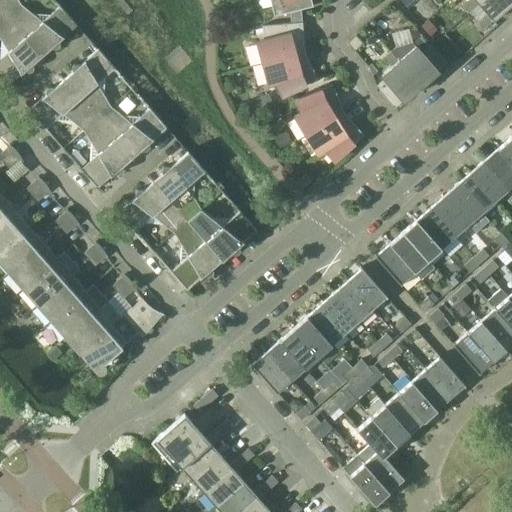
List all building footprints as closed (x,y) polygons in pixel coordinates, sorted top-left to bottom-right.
[(0,0),(0,8),(7,16),(21,4),(18,0),(0,0)] [(269,0),(273,15),(291,11),(301,9),(312,6),(310,0),(269,0)] [(469,12),(478,4),(482,0),(469,0),(465,8),(469,12)] [(511,3),(511,0),(482,0),(478,4),(486,13),(479,24),(483,28),(492,20),(493,21),(511,3)] [(21,4),(7,16),(41,56),(51,47),(53,48),(55,48),(57,48),(58,47),(59,46),(60,44),(59,42),(58,41),(76,25),(59,6),(49,14),(33,13),(21,4)] [(291,11),(290,17),(301,15),(301,9),(291,11)] [(41,56),(7,16),(0,22),(0,38),(1,40),(0,58),(0,57),(0,77),(7,85),(25,70),(27,71),(29,72),(31,71),(32,70),(33,69),(33,67),(33,65),(32,64),(41,56)] [(427,20),(422,25),(429,34),(431,35),(436,30),(427,20)] [(256,41),(262,63),(305,51),(302,22),(262,25),(263,39),(256,41)] [(452,40),(446,33),(436,42),(442,48),(452,40)] [(363,43),(356,34),(347,42),(354,50),(363,43)] [(395,47),(390,51),(420,85),(446,62),(430,44),(421,52),(415,45),(412,42),(395,47)] [(73,71),(63,80),(97,118),(111,106),(104,94),(105,76),(114,68),(98,49),(80,65),(79,64),(78,63),(76,63),(74,64),(73,64),(72,66),(71,68),(72,69),(73,71)] [(318,79),(305,51),(262,63),(268,85),(275,83),(281,96),(318,79)] [(376,85),(378,90),(394,108),(403,100),(403,99),(420,85),(390,51),(386,55),(391,66),(381,75),(384,78),(376,85)] [(371,63),(368,66),(369,67),(372,75),(377,71),(371,63)] [(72,121),(83,130),(97,118),(63,80),(54,88),(52,87),(49,87),(47,87),(46,88),(45,90),(45,91),(46,93),(46,94),(28,109),(45,128),(55,120),(72,121)] [(293,115),(305,135),(343,112),(333,84),(295,99),(300,111),(293,115)] [(268,93),(250,101),(254,112),(272,104),(268,93)] [(122,115),(111,106),(97,118),(131,158),(141,149),(143,150),(144,150),(146,150),(147,150),(149,148),(149,147),(149,145),(148,143),(166,127),(149,108),(139,117),(122,115)] [(363,134),(343,112),(305,135),(317,155),(324,150),(333,161),(363,134)] [(131,158),(97,118),(83,130),(84,130),(91,143),(90,160),(80,169),(97,188),(115,172),(117,173),(119,173),(120,173),(122,172),(123,170),(123,169),(123,167),(122,166),(131,158)] [(280,148),(292,142),(287,133),(275,139),(280,148)] [(497,148),(508,161),(511,165),(511,136),(511,135),(497,148)] [(0,154),(0,156),(4,161),(16,150),(13,147),(10,145),(8,146),(9,146),(0,154)] [(497,148),(483,160),(508,188),(511,184),(511,165),(508,161),(497,148)] [(19,154),(16,150),(4,161),(9,167),(21,157),(19,154)] [(187,151),(176,161),(174,163),(170,167),(168,166),(166,166),(163,166),(162,168),(161,169),(161,171),(162,173),(152,182),(186,220),(200,208),(193,195),(194,178),(204,170),(187,151)] [(494,200),(508,188),(483,160),(470,172),(494,200)] [(481,212),(481,211),(494,200),(470,172),(456,184),(481,212)] [(311,180),(306,174),(296,182),(302,189),(311,180)] [(31,192),(32,194),(45,183),(41,179),(38,177),(36,178),(37,179),(27,187),(31,192)] [(186,220),(152,182),(143,190),(141,189),(139,189),(138,189),(136,190),(135,191),(135,193),(135,194),(136,196),(118,212),(135,230),(144,222),(162,223),(173,232),(186,220)] [(46,184),(45,183),(32,194),(38,200),(47,191),(48,191),(50,190),(46,184)] [(456,184),(443,195),(468,223),(476,232),(489,220),(481,211),(481,212),(456,184)] [(14,207),(0,192),(0,220),(14,208),(14,207)] [(454,235),(468,223),(443,195),(429,207),(454,235)] [(440,247),(454,235),(429,207),(416,219),(440,247)] [(29,224),(14,208),(0,220),(0,250),(28,225),(29,224)] [(186,220),(221,260),(231,251),(233,253),(234,253),(236,253),(237,252),(238,251),(239,249),(239,247),(238,245),(256,229),(239,210),(229,219),(212,218),(201,209),(200,208),(186,220)] [(60,225),(61,226),(73,215),(71,213),(67,210),(56,220),(60,225)] [(75,217),(73,215),(61,226),(66,232),(78,222),(75,217)] [(427,259),(440,247),(416,219),(402,231),(427,259)] [(208,276),(210,275),(211,275),(212,273),(213,272),(213,270),(212,268),(221,260),(186,220),(173,232),(181,244),(180,261),(170,270),(187,290),(205,274),(206,275),(208,276)] [(0,250),(0,260),(9,271),(42,241),(28,225),(0,250)] [(434,267),(427,259),(402,231),(389,243),(413,271),(414,271),(421,279),(434,267)] [(494,238),(500,245),(502,247),(509,241),(500,232),(494,238)] [(57,258),(42,241),(9,271),(23,287),(57,258)] [(511,244),(509,241),(502,247),(510,257),(511,255),(511,244)] [(89,258),(101,247),(98,244),(96,242),(84,252),(89,258)] [(401,282),(413,271),(389,243),(376,254),(375,254),(374,255),(400,284),(401,283),(401,282)] [(102,248),(101,247),(89,258),(95,264),(106,254),(105,252),(102,248)] [(479,264),(489,255),(483,248),(473,257),(479,264)] [(38,303),(71,274),(72,274),(79,268),(65,251),(57,258),(23,287),(38,303)] [(479,264),(473,257),(463,265),(469,272),(479,264)] [(483,268),(489,275),(499,266),(493,260),(483,268)] [(360,268),(346,280),(371,309),(385,297),(386,297),(387,296),(360,266),(359,268),(360,268)] [(479,283),(489,275),(483,268),(473,276),(479,283)] [(446,280),(452,287),(462,279),(456,272),(446,280)] [(38,303),(52,320),(86,291),(72,274),(71,274),(38,303)] [(127,276),(125,275),(124,274),(122,275),(122,276),(112,285),(117,291),(118,291),(130,280),(127,276)] [(133,283),(130,280),(118,291),(123,297),(133,288),(134,289),(135,287),(133,283)] [(346,280),(333,292),(358,321),(371,309),(346,280)] [(452,287),(446,280),(436,289),(442,296),(452,287)] [(472,290),(465,283),(456,292),(462,298),(472,290)] [(52,320),(66,336),(107,299),(100,292),(93,284),(86,291),(52,320)] [(493,308),(511,329),(511,301),(507,296),(501,288),(487,300),(494,307),(493,308)] [(117,291),(107,299),(66,336),(81,352),(132,307),(123,297),(118,291),(117,291)] [(333,292),(319,304),(344,332),(358,321),(333,292)] [(452,307),(462,298),(456,292),(446,300),(452,307)] [(434,303),(428,297),(418,305),(424,312),(434,303)] [(129,340),(137,332),(142,338),(162,313),(157,311),(153,309),(149,305),(145,302),(142,298),(132,307),(81,352),(96,369),(111,355),(112,356),(113,357),(115,357),(116,357),(117,357),(118,356),(119,355),(120,354),(120,353),(121,352),(120,351),(120,350),(119,348),(129,340)] [(319,304),(306,316),(331,344),(344,332),(319,304)] [(438,308),(428,316),(434,323),(444,314),(438,308)] [(511,342),(511,329),(493,308),(480,320),(505,348),(511,342)] [(331,344),(306,316),(292,327),(317,356),(331,344)] [(411,324),(405,317),(395,325),(401,332),(411,324)] [(492,360),(505,348),(480,320),(467,331),(492,360)] [(292,327),(279,339),(304,368),(317,356),(292,327)] [(415,328),(405,337),(411,343),(421,335),(415,328)] [(492,360),(467,331),(454,343),(453,342),(452,343),(478,373),(479,372),(479,371),(492,360)] [(376,342),(382,348),(392,339),(386,333),(376,342)] [(279,339),(265,352),(290,380),(304,368),(279,339)] [(373,356),(382,348),(376,342),(367,350),(373,356)] [(402,351),(396,344),(386,353),(392,360),(402,351)] [(53,360),(61,352),(56,346),(48,353),(53,360)] [(277,392),(290,380),(265,352),(251,363),(277,392)] [(392,360),(386,353),(377,361),(383,367),(392,360)] [(438,357),(424,369),(450,397),(463,385),(464,386),(465,385),(438,355),(437,356),(438,357)] [(361,359),(359,361),(351,367),(357,374),(367,366),(361,359)] [(363,381),(364,380),(367,384),(376,376),(373,373),(367,366),(357,374),(363,381)] [(351,367),(342,376),(348,382),(357,374),(351,367)] [(424,369),(411,381),(436,409),(450,397),(424,369)] [(357,374),(348,382),(354,389),(363,381),(357,374)] [(97,384),(90,376),(82,382),(90,391),(97,384)] [(322,389),(328,396),(338,387),(332,380),(322,389)] [(411,381),(397,392),(423,421),(436,409),(411,381)] [(193,405),(199,412),(218,395),(212,388),(193,405)] [(319,404),(328,396),(322,389),(313,397),(319,404)] [(348,398),(342,392),(332,400),(338,407),(348,398)] [(397,392),(384,404),(409,433),(423,421),(397,392)] [(371,416),(370,416),(395,444),(409,433),(384,404),(379,398),(366,410),(371,416)] [(293,400),(288,404),(296,413),(305,405),(300,400),(293,400)] [(329,415),(338,407),(332,400),(323,408),(329,415)] [(311,411),(305,405),(296,413),(295,413),(301,420),(311,411)] [(151,442),(163,456),(196,427),(184,413),(151,442)] [(320,423),(315,416),(305,425),(311,431),(320,423)] [(383,455),(395,444),(370,416),(356,429),(376,451),(382,457),(383,455)] [(311,431),(319,440),(333,428),(325,419),(320,423),(311,431)] [(225,421),(215,429),(221,436),(230,428),(225,421)] [(206,438),(196,427),(163,456),(176,471),(181,467),(180,465),(208,440),(206,438)] [(206,438),(208,440),(211,444),(221,436),(215,429),(206,438)] [(180,465),(181,467),(191,479),(220,454),(211,444),(208,440),(180,465)] [(248,448),(239,456),(244,463),(254,455),(248,448)] [(376,451),(363,462),(363,463),(388,491),(403,478),(383,455),(382,457),(376,451)] [(229,465),(220,454),(191,479),(203,493),(232,468),(229,465)] [(374,503),(388,491),(363,463),(363,462),(357,455),(342,467),(374,503)] [(229,465),(232,468),(235,471),(244,463),(239,456),(229,465)] [(203,493),(215,506),(244,481),(235,471),(232,468),(203,493)] [(272,475),(262,483),(268,490),(278,482),(272,475)] [(253,492),(244,481),(215,506),(220,511),(235,511),(255,495),(253,492)] [(253,492),(255,495),(259,498),(268,490),(262,483),(253,492)] [(429,511),(451,511),(469,496),(460,485),(442,501),(433,509),(429,511)] [(235,511),(262,511),(267,508),(259,498),(255,495),(235,511)] [(296,502),(286,510),(287,511),(297,511),(302,509),(296,502)]
